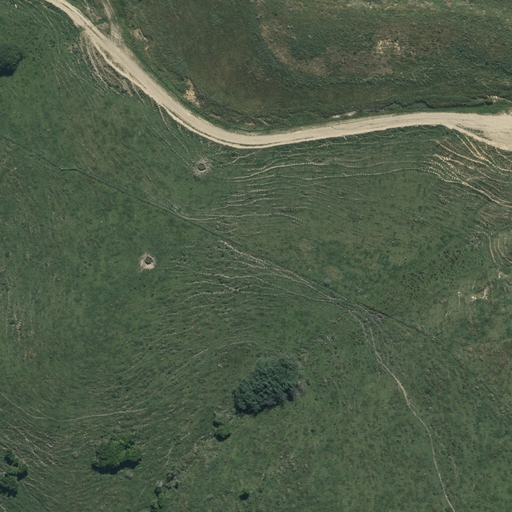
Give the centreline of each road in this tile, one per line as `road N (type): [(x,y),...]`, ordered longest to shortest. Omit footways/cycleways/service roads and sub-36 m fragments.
road 1 (track): [(511,119),(375,123),(258,139),(176,103),(118,52)]
road 2 (track): [(55,0),(118,52),(110,0)]
